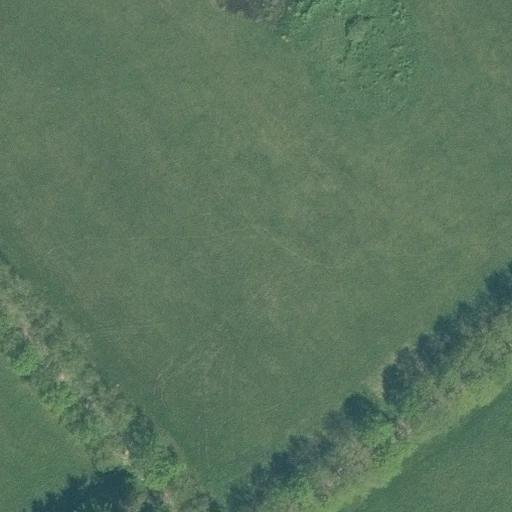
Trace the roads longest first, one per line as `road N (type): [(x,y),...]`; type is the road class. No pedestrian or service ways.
road 1 (track): [(293,511),(511,337)]
road 2 (track): [(178,511),(0,300)]
